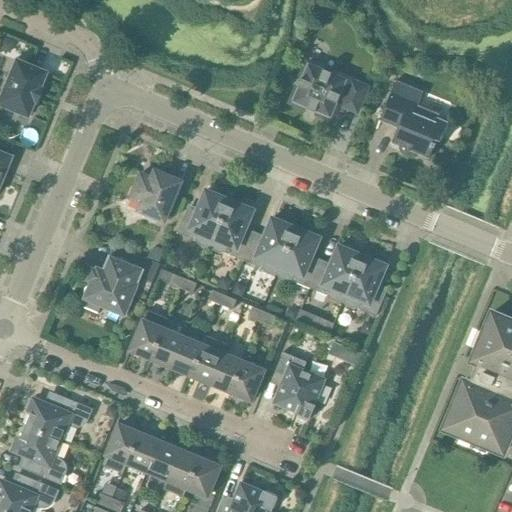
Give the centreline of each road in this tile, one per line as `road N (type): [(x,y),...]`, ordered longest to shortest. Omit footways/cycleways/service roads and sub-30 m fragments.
road 1 (residential): [(436,223),(152,102),(110,95)]
road 2 (residential): [(280,451),(3,328)]
road 3 (residential): [(3,328),(94,109),(110,95)]
road 4 (residential): [(110,95),(92,51),(0,9)]
